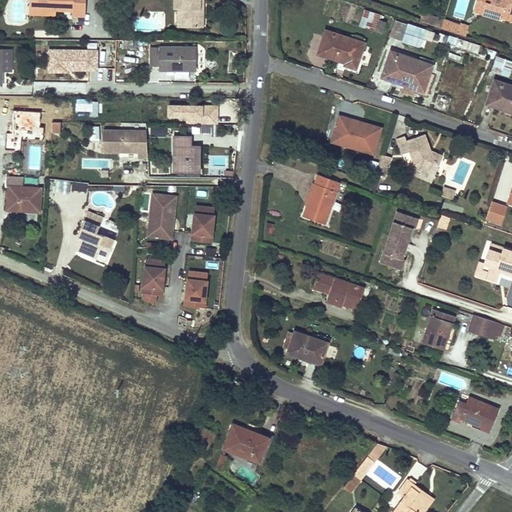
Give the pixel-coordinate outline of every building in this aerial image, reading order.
[(30,0),(30,9),(56,10),(73,11),(73,16),(84,16),(84,0),(30,0)] [(114,0),(100,0),(101,11),(114,12),(114,0)] [(199,0),(174,0),(174,9),(178,9),(183,9),(183,27),(203,27),(203,9),(200,9),(199,0)] [(485,2),(482,1),(482,0),(476,0),(473,11),(479,13),(482,13),(485,2)] [(511,20),(511,0),(482,0),(482,1),(485,2),(482,13),(501,19),(501,17),(511,20)] [(381,15),(365,11),(360,26),(374,31),(382,34),(386,22),(379,19),(381,15)] [(430,15),(430,13),(423,11),(420,21),(427,23),(430,15)] [(444,20),(430,15),(427,23),(442,28),(444,20)] [(459,25),(444,20),(442,28),(457,33),(459,25)] [(410,26),(396,21),(389,36),(405,41),(410,26)] [(468,26),(460,23),(459,25),(457,33),(465,36),(468,26)] [(405,41),(420,46),(423,36),(428,37),(433,39),(435,33),(411,24),(410,26),(405,41)] [(350,39),(325,31),(318,54),(345,63),(345,65),(356,69),(364,43),(350,39)] [(457,38),(440,33),(438,41),(455,46),(457,38)] [(428,37),(423,36),(420,46),(424,48),(428,37)] [(196,47),(159,47),(159,48),(151,48),(151,65),(159,65),(159,71),(176,71),(189,71),(196,71),(196,47)] [(417,63),(398,56),(399,54),(390,51),(382,78),(424,92),(432,65),(418,61),(417,63)] [(418,61),(399,54),(398,56),(417,63),(418,61)] [(501,72),(505,59),(497,56),(493,71),(500,73),(501,72)] [(511,61),(505,59),(501,72),(509,74),(511,64),(511,61)] [(511,86),(495,80),(487,104),(511,112),(511,86)] [(218,122),(218,105),(169,105),(169,114),(185,114),(185,122),(218,122)] [(3,107),(3,121),(11,121),(32,121),(32,108),(3,107)] [(382,127),(339,115),(331,141),(374,153),(382,127)] [(32,121),(11,121),(11,139),(17,139),(17,131),(40,131),(40,121),(32,121)] [(52,121),(40,121),(40,131),(51,131),(52,121)] [(202,125),(202,132),(216,134),(217,127),(202,125)] [(99,141),(99,126),(91,126),(90,141),(99,141)] [(146,157),(146,129),(103,129),(103,152),(131,152),(131,157),(146,157)] [(431,150),(425,134),(407,140),(405,136),(397,139),(402,154),(410,151),(415,165),(411,174),(432,182),(435,173),(431,172),(437,157),(431,154),(429,151),(431,150)] [(196,146),(191,146),(191,137),(174,136),(174,172),(196,172),(196,146)] [(29,144),(28,170),(40,170),(41,145),(29,144)] [(435,173),(443,155),(431,150),(429,151),(431,154),(437,157),(431,172),(435,173)] [(391,157),(381,154),(375,173),(385,176),(391,157)] [(325,224),(340,182),(318,174),(314,184),(312,190),(310,190),(305,204),(307,205),(303,216),(325,224)] [(41,188),(23,187),(24,177),(6,176),(5,186),(9,187),(8,209),(39,211),(41,188)] [(86,192),(87,182),(55,180),(55,190),(86,192)] [(455,191),(443,187),(441,195),(453,199),(455,191)] [(177,195),(153,193),(150,219),(157,220),(155,235),(172,237),(174,220),(170,220),(172,209),(175,210),(177,195)] [(506,207),(491,202),(488,211),(503,216),(506,207)] [(215,206),(196,204),(195,212),(214,214),(215,206)] [(97,233),(99,227),(100,227),(103,218),(87,211),(78,235),(82,237),(81,241),(77,249),(97,257),(96,261),(105,264),(113,243),(103,239),(105,236),(97,233)] [(414,216),(397,211),(389,237),(407,243),(413,227),(410,226),(414,216)] [(503,216),(488,211),(486,218),(501,222),(503,216)] [(211,241),(214,214),(195,212),(192,239),(211,241)] [(415,228),(419,218),(414,216),(410,226),(413,227),(415,228)] [(155,235),(157,220),(150,219),(149,234),(155,235)] [(407,243),(389,237),(380,263),(396,268),(400,259),(402,259),(407,243)] [(503,248),(491,244),(489,249),(501,253),(503,248)] [(511,250),(503,248),(501,253),(489,249),(484,263),(483,266),(489,268),(485,278),(496,282),(500,269),(503,270),(502,273),(511,275),(511,250)] [(168,261),(149,258),(147,267),(166,270),(168,261)] [(401,270),(404,260),(402,259),(400,259),(396,268),(401,270)] [(489,268),(483,266),(484,263),(480,262),(476,275),(485,278),(489,268)] [(166,270),(147,267),(143,294),(162,297),(166,270)] [(208,272),(188,270),(187,279),(207,281),(208,272)] [(365,289),(318,273),(313,288),(329,294),(326,301),(342,307),(343,305),(344,302),(358,307),(365,289)] [(204,308),(207,281),(187,279),(184,306),(204,308)] [(358,307),(344,302),(343,305),(357,310),(358,307)] [(454,316),(434,309),(423,341),(443,348),(454,316)] [(493,321),(473,314),(468,330),(487,337),(493,321)] [(505,325),(493,321),(487,337),(495,340),(496,336),(501,337),(502,332),(505,325)] [(505,325),(502,332),(508,334),(511,327),(505,325)] [(292,339),(294,334),(289,332),(284,347),(289,348),(292,339)] [(329,338),(317,334),(316,339),(295,332),(294,334),(292,339),(288,353),(309,360),(310,357),(322,361),(324,353),(329,338)] [(492,392),(480,387),(478,393),(490,398),(492,392)] [(498,409),(470,397),(467,404),(459,401),(452,419),(460,422),(461,418),(470,422),(471,420),(473,422),(473,423),(482,427),(482,429),(489,432),(498,409)] [(258,434),(233,424),(231,428),(256,438),(258,434)] [(216,434),(205,428),(195,445),(189,442),(187,448),(202,458),(216,434)] [(256,438),(231,428),(224,448),(250,458),(251,454),(261,458),(269,438),(258,434),(256,438)] [(219,453),(216,466),(223,468),(227,455),(219,453)] [(374,461),(368,456),(358,468),(365,473),(374,461)] [(365,473),(358,468),(353,474),(360,479),(365,473)] [(360,479),(353,474),(349,480),(355,485),(360,479)] [(423,511),(432,500),(413,487),(415,484),(408,479),(399,492),(405,497),(393,511),(423,511)] [(355,485),(349,480),(344,487),(350,492),(355,485)] [(434,498),(415,484),(413,487),(432,500),(434,498)]
